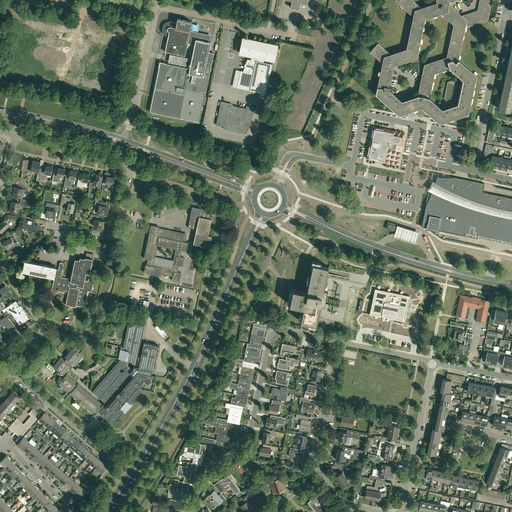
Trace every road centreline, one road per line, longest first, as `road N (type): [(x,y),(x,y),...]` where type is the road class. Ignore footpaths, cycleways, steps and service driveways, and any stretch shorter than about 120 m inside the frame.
road 1 (primary): [(105,511),(181,394),(249,242)]
road 2 (residential): [(187,511),(213,462),(250,432),(271,334),(282,329),(335,340)]
road 3 (residential): [(46,225),(114,236),(130,167),(15,135)]
road 4 (residential): [(471,171),(504,17)]
road 5 (residential): [(400,511),(432,361)]
road 6 (unknown): [(147,41),(0,14)]
road 7 (unclassified): [(295,35),(154,6)]
road 8 (unclassified): [(125,142),(154,6)]
road 9 (primary): [(259,187),(129,144)]
road 10 (residential): [(322,473),(315,453),(335,340)]
road 11 (primary): [(129,144),(254,197)]
road 12 (residential): [(5,369),(42,325),(0,261)]
road 13 (unknown): [(218,91),(210,121),(220,131),(252,132),(257,107),(237,97)]
road 14 (residential): [(101,448),(5,369)]
road 15 (tertiary): [(431,266),(318,223)]
